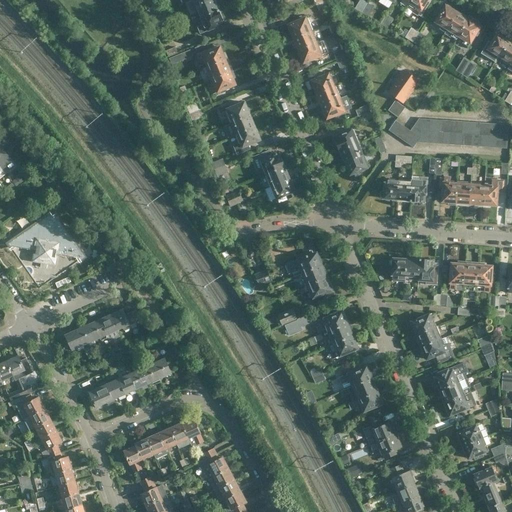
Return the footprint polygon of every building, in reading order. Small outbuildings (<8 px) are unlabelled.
[(190,8),(210,0),(192,0),(193,2),(188,4),(190,8)] [(200,18),(219,10),(217,4),(215,4),(213,0),(210,0),(190,8),(192,14),(197,12),(200,18)] [(323,0),(315,4),(318,11),(328,7),(325,0),(323,0)] [(361,12),(367,3),(362,0),(360,0),(355,9),(361,12)] [(421,17),(427,8),(431,1),(430,0),(411,0),(410,2),(407,7),(414,11),(413,12),(421,17)] [(367,3),(361,12),(368,17),(374,7),(367,3)] [(154,5),(146,11),(152,24),(158,21),(161,20),(158,11),(154,5)] [(447,29),(458,13),(446,5),(436,22),(442,26),(440,29),(446,33),(448,29),(447,29)] [(219,10),(200,18),(203,26),(198,28),(201,35),(210,31),(211,34),(222,29),(221,28),(226,25),(222,18),(219,10)] [(469,20),(458,13),(447,29),(448,29),(453,33),(451,36),(457,40),(459,36),(458,36),(469,20)] [(177,14),(166,18),(168,24),(179,19),(177,14)] [(386,15),(381,24),(388,29),(393,19),(386,15)] [(295,20),(296,23),(289,26),(294,38),(313,30),(308,18),(303,20),(302,17),(295,20)] [(458,36),(459,36),(464,40),(462,43),(468,47),(480,27),(477,25),(478,23),(470,18),(469,20),(458,36)] [(161,29),(158,21),(152,24),(156,31),(161,29)] [(406,38),(413,42),(419,33),(412,28),(406,38)] [(318,43),(313,30),(294,38),(299,50),(318,43)] [(413,42),(421,47),(427,37),(419,33),(413,42)] [(499,59),(509,42),(497,35),(487,51),(499,59)] [(511,66),(511,63),(511,44),(509,42),(499,59),(511,66)] [(318,43),(299,50),(304,63),(323,55),(318,43)] [(176,46),(166,50),(168,56),(178,52),(176,46)] [(198,56),(196,57),(198,63),(205,60),(208,67),(205,68),(206,68),(225,60),(220,47),(215,49),(214,47),(197,54),(198,56)] [(336,60),(346,55),(343,48),(333,53),(336,60)] [(183,59),(181,53),(169,58),(172,64),(183,59)] [(346,55),(336,60),(339,69),(350,64),(346,55)] [(462,74),(470,61),(464,57),(456,71),(462,74)] [(213,79),(234,71),(229,58),(206,68),(208,73),(210,72),(213,79)] [(470,61),(462,74),(468,78),(476,65),(470,61)] [(234,71),(213,79),(216,86),(210,88),(213,94),(236,84),(233,79),(237,78),(234,71)] [(403,102),(418,81),(405,71),(389,93),(403,102)] [(317,94),(336,86),(331,74),(312,81),(317,94)] [(336,86),(317,94),(322,106),(341,98),(336,86)] [(346,111),(341,98),(322,106),(327,118),(346,111)] [(392,106),(402,113),(405,108),(395,101),(392,106)] [(197,104),(197,102),(187,106),(190,114),(200,110),(202,109),(199,103),(197,104)] [(231,123),(249,115),(244,102),(226,110),(231,123)] [(362,116),(372,112),(369,105),(359,108),(360,109),(356,110),(358,117),(362,116)] [(398,117),(402,113),(392,106),(388,110),(398,117)] [(200,110),(190,114),(193,121),(203,117),(200,110)] [(372,112),(362,116),(365,121),(374,117),(372,112)] [(255,127),(249,115),(231,123),(236,135),(255,127)] [(424,131),(425,119),(419,119),(414,126),(421,131),(424,131)] [(393,134),(400,124),(396,121),(389,130),(393,134)] [(398,137),(405,127),(400,124),(393,134),(398,137)] [(421,137),(421,131),(414,126),(411,131),(415,135),(420,138),(421,137)] [(237,154),(241,152),(250,149),(248,145),(260,140),(255,127),(236,135),(239,143),(234,146),(237,154)] [(339,151),(359,142),(354,130),(334,138),(339,151)] [(411,131),(404,141),(408,144),(415,135),(411,131)] [(426,143),(427,131),(424,131),(421,131),(421,137),(420,138),(417,143),(426,143)] [(205,134),(200,137),(202,143),(208,140),(205,134)] [(378,143),(384,141),(382,135),(375,138),(378,143)] [(413,148),(417,143),(420,138),(415,135),(408,144),(413,148)] [(384,141),(378,143),(382,153),(388,150),(384,141)] [(346,162),(364,155),(364,154),(359,142),(339,151),(341,150),(346,162)] [(0,146),(0,165),(2,169),(12,161),(0,146)] [(352,179),(359,176),(357,172),(369,167),(366,160),(373,157),(371,152),(364,154),(364,155),(346,162),(352,179)] [(265,174),(285,166),(280,153),(260,161),(265,174)] [(406,162),(407,155),(396,154),(395,166),(400,167),(401,162),(406,162)] [(215,169),(226,165),(223,158),(212,162),(215,169)] [(226,165),(215,169),(218,175),(229,171),(226,165)] [(285,166),(265,174),(270,186),(289,179),(284,167),(285,167),(285,166)] [(427,196),(428,177),(419,177),(419,181),(412,181),(410,202),(423,203),(424,196),(427,196)] [(456,202),(457,184),(450,183),(450,178),(444,177),(442,202),(456,202)] [(296,196),(289,179),(270,186),(275,199),(288,194),(290,198),(296,196)] [(397,199),(399,180),(385,179),(384,190),(383,190),(382,191),(381,191),(381,192),(380,192),(380,193),(380,194),(380,195),(380,196),(381,196),(381,197),(382,197),(382,198),(383,198),(384,198),(397,199)] [(399,180),(397,199),(403,199),(404,201),(410,202),(412,181),(399,180)] [(484,183),(484,186),(483,204),(496,205),(497,193),(502,193),(503,181),(492,180),(492,184),(484,183)] [(457,184),(456,202),(469,203),(471,182),(465,182),(464,184),(457,184)] [(477,183),(471,182),(469,203),(483,204),(484,186),(476,185),(477,183)] [(233,194),(237,204),(243,201),(239,191),(233,194)] [(230,206),(237,204),(233,194),(226,196),(230,206)] [(80,261),(85,258),(55,215),(53,217),(51,215),(9,244),(12,249),(13,248),(36,252),(35,261),(41,262),(40,268),(47,269),(48,263),(54,265),(56,255),(79,259),(80,261)] [(316,253),(312,244),(303,247),(305,253),(297,257),(298,259),(286,264),(289,272),(292,271),(294,277),(301,275),(322,266),(320,261),(321,260),(319,254),(317,255),(317,253),(316,253)] [(418,280),(420,259),(413,258),(412,260),(407,260),(405,279),(418,280)] [(405,279),(407,260),(393,259),(392,259),(391,259),(390,260),(390,261),(389,261),(389,262),(389,263),(389,264),(390,264),(390,265),(391,266),(392,266),(393,266),(392,279),(399,279),(405,279)] [(432,282),(433,269),(432,268),(432,260),(420,259),(418,280),(426,281),(432,282)] [(464,286),(465,264),(452,263),(450,288),(456,288),(456,283),(464,283),(463,286),(464,286)] [(479,265),(465,264),(464,286),(470,286),(470,284),(477,284),(479,265)] [(490,291),(492,266),(479,265),(477,284),(477,287),(485,287),(484,290),(490,291)] [(306,286),(327,278),(322,266),(301,275),(306,286)] [(261,272),(265,284),(272,281),(267,270),(261,272)] [(259,286),(265,284),(261,272),(254,275),(259,286)] [(58,289),(71,283),(69,278),(56,284),(58,289)] [(327,278),(306,286),(308,292),(311,291),(314,297),(323,294),(324,297),(333,293),(327,278)] [(466,308),(461,308),(458,308),(457,316),(469,317),(469,309),(466,308)] [(111,315),(118,330),(122,328),(124,330),(129,327),(130,325),(135,322),(130,312),(124,314),(122,309),(111,315)] [(293,309),(276,315),(280,326),(297,319),(293,309)] [(328,332),(347,324),(342,310),(319,319),(322,327),(325,325),(328,332)] [(117,330),(118,330),(111,315),(99,320),(106,336),(106,335),(111,333),(112,335),(117,333),(117,330)] [(310,323),(307,315),(285,324),(289,335),(302,330),(300,327),(310,323)] [(417,335),(437,326),(434,320),(432,321),(429,315),(412,322),(417,335)] [(106,338),(106,336),(99,320),(87,325),(95,341),(99,339),(101,340),(106,338)] [(353,336),(347,324),(328,332),(333,344),(353,336)] [(94,343),(95,341),(87,325),(76,330),(83,346),(88,344),(90,345),(94,343)] [(437,326),(417,335),(422,347),(442,339),(437,326)] [(83,346),(76,330),(64,335),(67,340),(61,343),(66,353),(76,349),(78,351),(82,348),(83,346)] [(480,348),(491,344),(489,335),(477,340),(480,348)] [(335,358),(358,349),(353,336),(333,344),(330,345),(335,358)] [(442,339),(422,347),(427,359),(435,356),(438,364),(454,358),(445,337),(442,339)] [(483,356),(493,352),(491,344),(480,348),(483,356)] [(13,376),(25,370),(18,356),(7,361),(13,376)] [(153,364),(160,379),(164,377),(166,379),(171,377),(171,374),(165,359),(153,364)] [(0,364),(0,376),(2,381),(13,376),(7,361),(0,364)] [(440,390),(467,379),(464,373),(467,372),(463,363),(437,374),(438,376),(435,378),(440,390)] [(160,382),(160,379),(153,364),(142,369),(149,384),(153,383),(155,385),(160,382)] [(344,376),(349,388),(349,389),(352,387),(374,378),(369,364),(348,372),(349,374),(344,376)] [(314,378),(324,374),(322,368),(312,372),(314,378)] [(149,384),(142,369),(130,375),(137,390),(141,388),(143,390),(148,387),(149,384)] [(501,382),(511,382),(511,374),(502,373),(501,382)] [(324,374),(314,378),(317,384),(327,380),(324,374)] [(136,393),(137,390),(130,375),(119,380),(125,395),(130,393),(131,395),(136,393)] [(374,378),(352,387),(354,392),(356,392),(359,399),(379,390),(374,378)] [(445,403),(470,392),(469,388),(470,387),(467,379),(440,390),(445,403)] [(125,398),(125,395),(119,380),(107,385),(114,400),(118,398),(120,400),(125,398)] [(511,391),(511,388),(511,382),(501,382),(500,391),(511,391)] [(114,403),(114,400),(107,385),(90,393),(95,404),(101,402),(102,405),(107,403),(108,405),(114,403)] [(19,390),(8,395),(11,401),(22,397),(19,390)] [(379,390),(359,399),(357,400),(360,406),(362,405),(364,411),(385,403),(379,390)] [(450,415),(473,406),(476,405),(470,392),(445,403),(450,415)] [(34,400),(31,394),(21,400),(15,404),(23,420),(30,416),(44,409),(38,398),(34,400)] [(488,411),(496,407),(498,406),(496,400),(485,404),(488,411)] [(491,417),(499,414),(501,413),(498,406),(496,407),(488,411),(491,417)] [(36,427),(50,420),(44,409),(30,416),(36,427)] [(50,420),(36,427),(42,439),(56,431),(50,420)] [(183,426),(188,438),(193,436),(197,444),(203,442),(199,433),(201,433),(195,420),(183,426)] [(370,444),(398,433),(393,421),(376,428),(374,424),(364,429),(370,444)] [(188,438),(183,426),(182,423),(170,428),(177,443),(188,438)] [(462,446),(481,439),(478,432),(480,431),(478,425),(459,433),(461,438),(459,439),(462,446)] [(165,448),(177,443),(170,428),(159,434),(165,448)] [(44,457),(48,455),(59,451),(57,445),(62,442),(56,431),(42,439),(47,450),(42,453),(44,457)] [(339,433),(328,438),(330,444),(342,439),(339,433)] [(394,449),(403,445),(398,433),(370,444),(372,449),(379,447),(382,454),(383,453),(385,458),(396,453),(394,449)] [(154,454),(165,448),(159,434),(147,439),(154,454)] [(137,446),(142,459),(154,454),(147,439),(136,444),(137,446)] [(484,445),(481,439),(462,446),(465,454),(467,453),(469,458),(488,450),(486,444),(484,445)] [(496,456),(505,452),(505,448),(504,448),(504,444),(493,449),(496,456)] [(138,461),(142,459),(137,446),(125,452),(130,465),(131,464),(135,472),(141,469),(138,461)] [(206,459),(217,453),(214,448),(203,454),(206,459)] [(493,457),(495,463),(504,460),(505,452),(493,457)] [(56,473),(71,469),(68,457),(63,458),(60,453),(49,457),(50,462),(53,461),(56,473)] [(217,453),(206,459),(200,462),(203,467),(205,466),(208,472),(206,473),(209,479),(214,476),(229,468),(223,457),(219,459),(217,453)] [(350,463),(346,454),(337,458),(341,467),(350,463)] [(346,468),(350,478),(362,473),(358,464),(346,468)] [(397,490),(415,483),(409,470),(404,473),(401,464),(390,469),(393,477),(392,477),(397,490)] [(19,478),(26,476),(24,465),(17,466),(19,478)] [(479,488),(481,487),(492,483),(498,480),(492,467),(474,475),(479,488)] [(220,487),(234,480),(229,468),(214,476),(220,487)] [(59,485),(75,481),(71,469),(56,473),(59,485)] [(184,470),(178,473),(181,481),(187,478),(184,470)] [(30,475),(26,476),(19,478),(21,484),(31,482),(30,475)] [(511,482),(509,475),(502,479),(504,484),(511,482)] [(142,487),(154,482),(152,477),(140,481),(142,487)] [(220,501),(221,500),(226,498),(240,491),(234,480),(220,487),(214,490),(220,501)] [(63,497),(78,493),(75,481),(59,485),(63,497)] [(31,482),(21,484),(22,492),(33,489),(31,482)] [(154,482),(142,487),(145,493),(142,494),(147,506),(162,499),(154,482)] [(415,483),(397,490),(403,503),(419,496),(414,484),(415,484),(415,483)] [(491,509),(502,504),(492,483),(481,487),(491,509)] [(240,491),(226,498),(232,511),(240,511),(246,509),(243,504),(246,502),(240,491)] [(66,510),(82,505),(78,493),(63,497),(66,510)] [(418,511),(425,509),(419,496),(403,503),(406,511),(418,511)] [(149,511),(163,511),(167,511),(172,508),(167,497),(162,499),(147,506),(149,511)] [(30,511),(37,511),(35,502),(29,504),(30,511)] [(369,502),(363,504),(366,511),(372,510),(369,502)]
